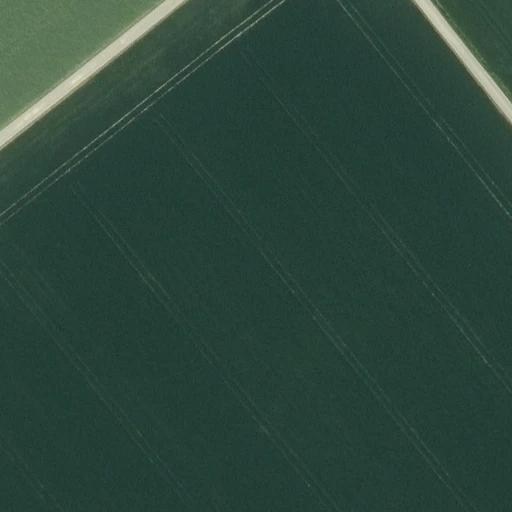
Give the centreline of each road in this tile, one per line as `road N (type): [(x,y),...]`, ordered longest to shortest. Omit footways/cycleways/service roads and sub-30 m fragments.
road 1 (track): [(0,140),(175,0)]
road 2 (track): [(511,111),(423,0)]
